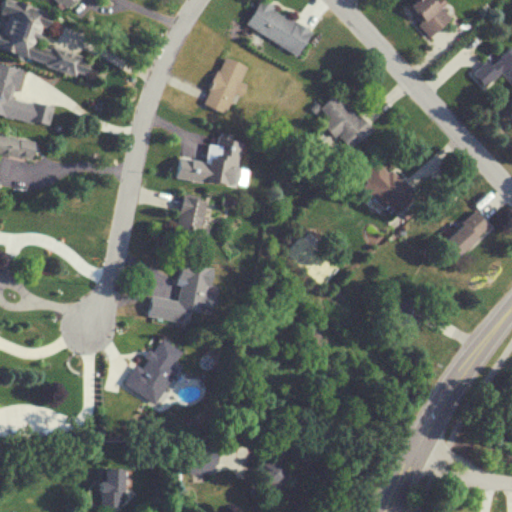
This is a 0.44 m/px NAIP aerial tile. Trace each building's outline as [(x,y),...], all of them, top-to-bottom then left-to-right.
[(0,0),(0,51),(81,77),(86,58),(35,42),(45,11),(9,0),(0,0)] [(295,54),(309,29),(258,0),(254,0),(241,24),(295,54)] [(440,0),(429,0),(408,0),(401,7),(426,35),(446,16),(438,7),(443,3),(440,0)] [(511,82),(511,49),(506,42),(469,73),(480,87),(499,72),(509,85),(511,82)] [(237,81),(244,66),(221,55),(198,103),(222,114),(232,93),(238,96),(243,84),(237,81)] [(16,68),(0,64),(0,115),(46,125),(50,107),(9,98),(16,68)] [(320,123),(344,150),(367,130),(333,91),(315,107),(326,119),(320,123)] [(0,154),(29,158),(31,139),(0,134),(0,154)] [(389,209),(406,188),(372,160),(354,182),(389,209)] [(177,196),(168,245),(200,251),(204,228),(198,227),(202,200),(177,196)] [(485,224),(470,210),(439,241),(454,256),(485,224)] [(146,296),(143,316),(205,326),(210,297),(204,296),(208,268),(178,263),(172,300),(146,296)] [(410,316),(392,307),(382,326),(400,335),(410,316)] [(174,368),(170,365),(179,352),(157,337),(137,366),(133,364),(119,383),(150,404),(174,368)] [(212,472),(212,453),(183,453),(183,472),(212,472)] [(279,462),(256,462),(256,484),(279,484),(279,462)] [(118,506),(118,468),(96,468),(96,506),(118,506)]
